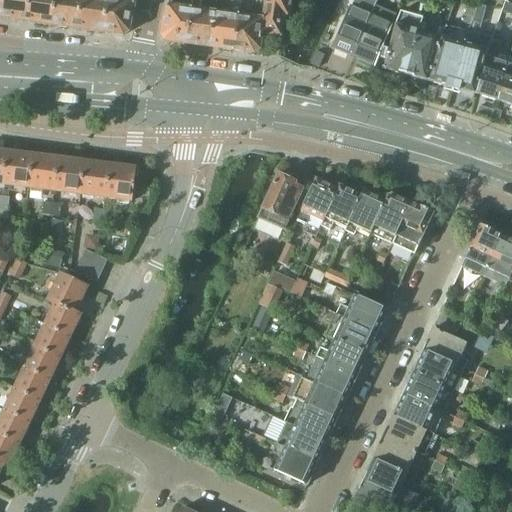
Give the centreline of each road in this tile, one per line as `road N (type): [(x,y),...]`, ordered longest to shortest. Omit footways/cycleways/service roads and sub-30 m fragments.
road 1 (residential): [(324,511),(470,200)]
road 2 (secondary): [(214,96),(346,121),(511,174)]
road 3 (residential): [(87,426),(189,198)]
road 4 (residential): [(140,86),(91,55),(0,42)]
road 5 (secondary): [(0,78),(140,86)]
